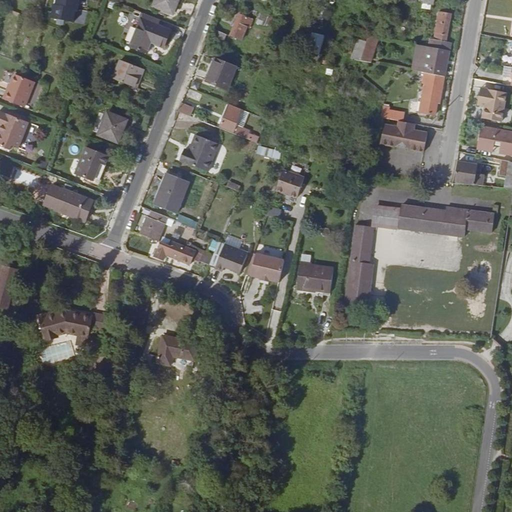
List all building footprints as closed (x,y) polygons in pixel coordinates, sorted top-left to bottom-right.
[(53,0),(53,4),(73,9),(76,9),(77,7),(82,8),(84,0),(53,0)] [(171,15),(176,0),(154,0),(152,6),(171,15)] [(108,2),(105,9),(112,11),(114,5),(108,2)] [(50,4),(47,18),(70,22),(70,20),(76,21),(78,13),(72,11),(73,9),(53,4),(50,4)] [(269,12),(262,10),(257,24),(263,26),(269,12)] [(449,14),(437,12),(432,40),(431,48),(447,51),(448,51),(449,43),(444,42),(449,14)] [(158,20),(142,14),(128,46),(146,53),(151,42),(163,47),(169,32),(155,26),(158,20)] [(244,27),(247,19),(239,16),(231,38),(242,41),(247,28),(244,27)] [(319,55),(324,35),(312,32),(307,52),(319,55)] [(222,42),(224,36),(215,33),(213,39),(222,42)] [(249,48),(253,38),(246,36),(242,46),(249,48)] [(376,38),(366,36),(364,43),(358,61),(369,63),(376,38)] [(358,61),(364,43),(356,41),(350,59),(358,62),(358,61)] [(420,46),(414,45),(410,71),(416,72),(420,46)] [(423,74),(442,77),(447,51),(431,48),(426,47),(420,46),(416,72),(423,74)] [(140,77),(143,70),(120,61),(112,80),(132,88),(137,76),(140,77)] [(232,68),(212,61),(204,83),(224,90),(232,68)] [(358,62),(356,69),(359,70),(359,67),(369,69),(370,64),(369,63),(358,61),(358,62)] [(510,79),(511,69),(504,69),(502,70),(503,72),(501,74),(503,77),(501,78),(510,79)] [(16,74),(11,85),(8,92),(5,91),(2,99),(23,107),(34,81),(16,74)] [(438,103),(442,77),(423,74),(422,81),(423,82),(420,100),(418,99),(416,112),(432,116),(435,103),(438,103)] [(505,94),(481,90),(480,96),(477,96),(476,107),(483,108),(481,120),(501,123),(505,94)] [(227,105),(219,126),(232,132),(241,110),(227,105)] [(179,107),(175,115),(188,119),(191,112),(179,107)] [(381,107),(379,118),(396,121),(398,111),(381,107)] [(17,149),(27,123),(6,114),(6,115),(0,112),(0,126),(1,127),(0,129),(0,147),(8,151),(10,146),(17,149)] [(125,121),(105,112),(96,135),(116,143),(125,121)] [(412,131),(413,124),(397,121),(396,128),(382,125),(378,145),(393,147),(394,141),(409,144),(408,151),(421,153),(425,134),(412,131)] [(234,135),(246,140),(248,132),(236,127),(234,135)] [(511,134),(501,133),(501,132),(479,128),(476,146),(492,149),(492,148),(498,149),(497,156),(511,157),(511,134)] [(207,174),(217,145),(194,137),(187,154),(183,152),(178,164),(207,174)] [(393,147),(408,151),(409,144),(394,141),(393,147)] [(278,160),(281,151),(258,144),(255,153),(278,160)] [(492,149),(476,146),(475,152),(491,155),(492,149)] [(103,166),(106,158),(85,149),(74,174),(84,178),(82,183),(96,189),(105,167),(103,166)] [(510,178),(511,163),(497,161),(495,176),(503,177),(510,178)] [(478,167),(456,163),(453,180),(480,184),(482,174),(477,173),(478,167)] [(307,180),(282,171),(274,192),(299,201),(307,180)] [(33,187),(37,178),(24,173),(21,182),(33,187)] [(175,216),(188,184),(165,176),(152,207),(175,216)] [(237,192),(239,186),(227,182),(225,188),(237,192)] [(82,223),(90,203),(62,191),(61,192),(51,187),(43,206),(54,210),(53,211),(82,223)] [(370,225),(392,228),(394,209),(373,206),(370,225)] [(268,216),(279,217),(280,208),(269,207),(268,216)] [(441,235),(444,213),(400,207),(397,229),(441,235)] [(451,219),(452,210),(445,209),(444,213),(441,235),(462,238),(463,230),(464,221),(451,219)] [(492,216),(452,210),(451,219),(464,221),(463,230),(489,234),(492,216)] [(146,220),(139,237),(157,243),(170,248),(173,243),(173,242),(159,237),(163,226),(164,227),(167,220),(150,214),(147,220),(146,220)] [(195,227),(197,220),(179,215),(177,222),(195,227)] [(363,278),(370,228),(353,226),(340,317),(362,320),(368,279),(363,278)] [(238,247),(240,239),(227,236),(225,245),(238,247)] [(163,256),(167,257),(170,248),(157,243),(151,259),(160,262),(163,256)] [(170,248),(167,257),(188,265),(194,251),(173,243),(170,248)] [(211,258),(207,267),(213,270),(222,245),(217,243),(211,258)] [(222,245),(213,270),(221,272),(222,268),(237,273),(245,253),(222,245)] [(268,283),(277,286),(282,263),(254,257),(249,279),(259,281),(259,283),(267,285),(268,283)] [(300,257),(299,264),(319,267),(320,260),(300,257)] [(18,265),(2,261),(0,269),(0,303),(7,305),(18,265)] [(319,267),(299,264),(295,289),(328,294),(332,269),(319,267)] [(131,300),(127,320),(142,323),(146,303),(131,300)] [(278,321),(279,311),(272,309),(270,320),(278,321)] [(81,337),(89,338),(93,317),(67,312),(56,312),(55,311),(39,311),(40,335),(67,334),(81,337)] [(197,344),(162,334),(155,360),(169,364),(172,355),(193,360),(197,344)] [(93,370),(101,372),(104,356),(96,355),(93,370)] [(29,483),(13,480),(12,486),(28,490),(29,483)]
